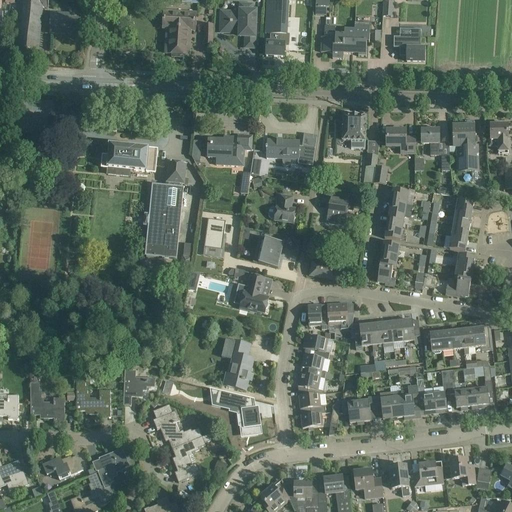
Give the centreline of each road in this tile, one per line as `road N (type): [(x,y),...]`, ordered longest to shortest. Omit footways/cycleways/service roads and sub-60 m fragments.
road 1 (tertiary): [(324,93),(95,82)]
road 2 (residential): [(286,454),(511,428)]
road 3 (residential): [(122,511),(142,464),(130,427),(82,437),(0,437)]
road 4 (residential): [(296,295),(324,93)]
road 5 (tertiary): [(511,97),(324,93)]
road 6 (residential): [(363,293),(477,312),(481,283),(511,283)]
road 7 (residential): [(286,454),(279,380),(296,295)]
